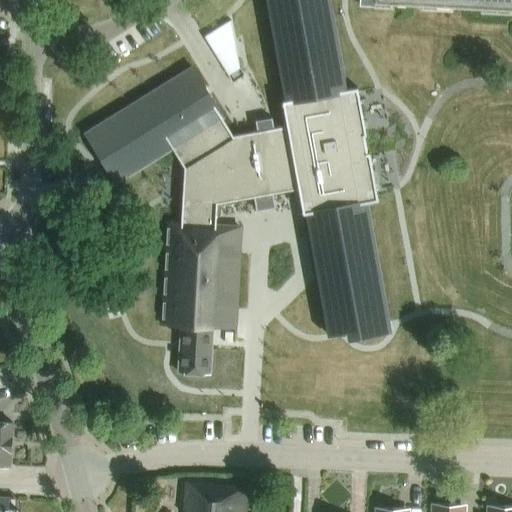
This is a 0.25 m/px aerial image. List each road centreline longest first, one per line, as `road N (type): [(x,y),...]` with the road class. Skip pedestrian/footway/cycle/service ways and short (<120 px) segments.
road 1 (residential): [(77,472),(201,452),(511,466)]
road 2 (unclassified): [(77,472),(0,245)]
road 3 (residential): [(0,235),(29,198),(32,29)]
road 4 (residential): [(32,29),(101,37),(160,0)]
